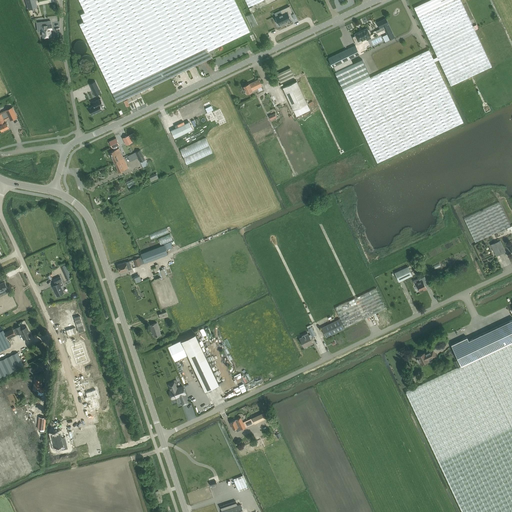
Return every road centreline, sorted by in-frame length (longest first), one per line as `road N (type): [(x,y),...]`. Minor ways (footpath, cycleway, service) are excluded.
road 1 (unclassified): [(161,436),(511,269)]
road 2 (tertiary): [(79,140),(377,0)]
road 3 (tertiary): [(161,436),(92,226),(77,204),(53,192)]
road 4 (unclassified): [(79,140),(61,0)]
